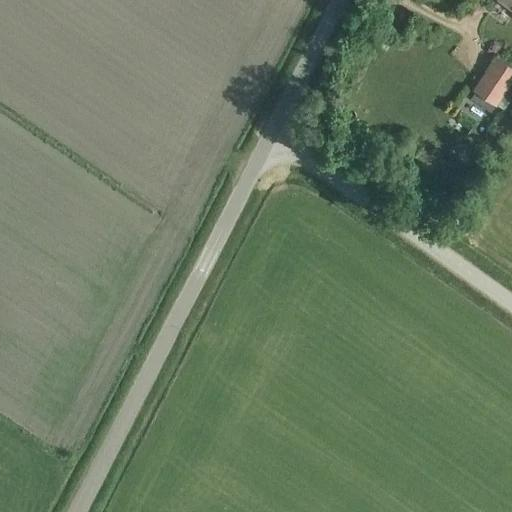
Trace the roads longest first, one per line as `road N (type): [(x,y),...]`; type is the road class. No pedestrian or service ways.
road 1 (unclassified): [(511,305),(303,157),(267,140)]
road 2 (unclassified): [(77,511),(211,251)]
road 3 (unclassified): [(339,0),(267,140)]
road 4 (unclassified): [(267,140),(211,251)]
